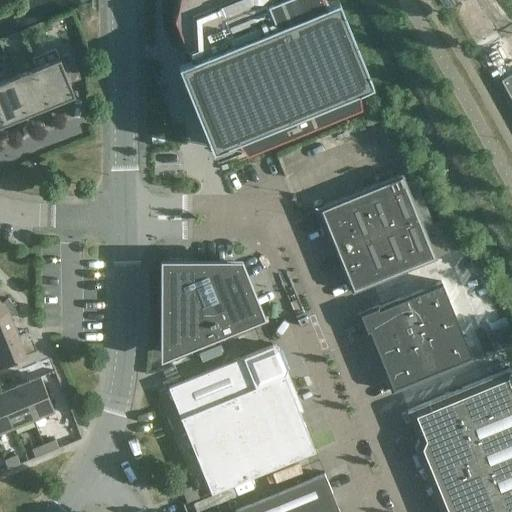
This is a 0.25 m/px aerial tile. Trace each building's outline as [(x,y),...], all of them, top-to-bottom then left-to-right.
[(212,149),(236,139),(246,153),(361,106),(358,90),(372,84),(338,0),(334,0),(325,4),(323,0),(178,0),(174,18),(187,52),(190,58),(177,64),(212,149)] [(55,48),(32,57),(36,67),(50,104),(74,94),(69,83),(81,78),(70,53),(59,57),(55,48)] [(50,104),(35,67),(13,76),(28,113),(50,104)] [(511,73),(500,79),(511,101),(511,73)] [(28,113),(13,76),(0,80),(0,106),(6,122),(28,113)] [(145,103),(143,169),(168,170),(169,103),(145,103)] [(317,206),(318,209),(351,292),(395,274),(436,257),(402,172),(317,206)] [(250,271),(262,265),(252,247),(241,252),(250,271)] [(160,258),(159,359),(181,351),(260,319),(265,317),(241,258),(160,258)] [(473,358),(441,281),(404,296),(379,307),(378,304),(357,312),(366,333),(368,332),(392,390),(398,388),(473,358)] [(0,313),(14,305),(8,298),(2,303),(0,299),(0,313)] [(14,305),(0,313),(0,339),(17,332),(11,316),(17,313),(14,305)] [(0,366),(27,356),(17,332),(0,339),(0,366)] [(167,387),(210,492),(314,451),(283,374),(286,369),(277,347),(271,345),(167,387)] [(511,511),(511,370),(511,367),(407,410),(419,438),(415,447),(441,511),(511,511)] [(19,384),(33,418),(54,409),(40,376),(19,384)] [(0,392),(13,426),(33,418),(19,384),(0,392)] [(0,431),(13,426),(0,392),(0,431)] [(44,444),(47,452),(59,448),(55,439),(44,444)] [(47,452),(44,444),(32,449),(35,457),(47,452)] [(5,460),(8,468),(20,463),(17,455),(5,460)] [(338,511),(323,473),(227,511),(338,511)] [(181,490),(186,502),(198,497),(193,485),(181,490)]
